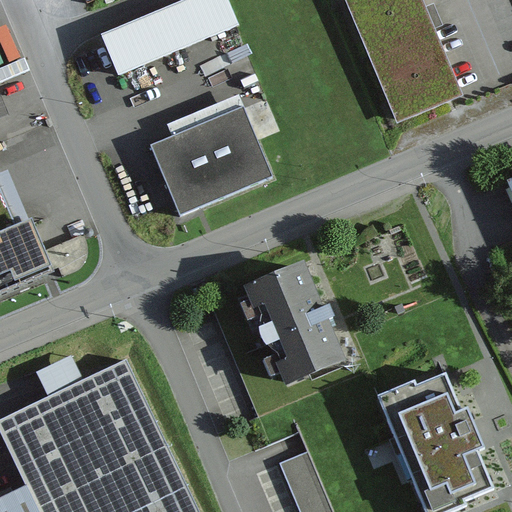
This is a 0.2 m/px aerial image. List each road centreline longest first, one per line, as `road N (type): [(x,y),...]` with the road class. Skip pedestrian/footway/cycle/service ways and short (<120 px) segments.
road 1 (residential): [(511,124),(137,282)]
road 2 (residential): [(18,0),(137,282)]
road 3 (residential): [(137,282),(234,511)]
road 4 (residential): [(137,282),(0,340)]
